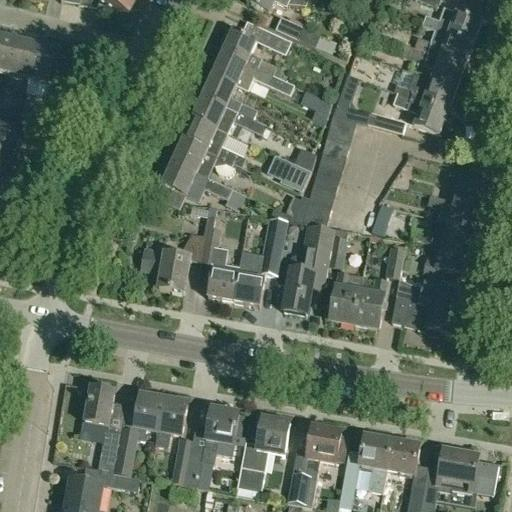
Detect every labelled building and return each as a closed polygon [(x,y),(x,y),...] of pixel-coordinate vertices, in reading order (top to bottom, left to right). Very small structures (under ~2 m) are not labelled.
[(126,17),(136,0),(101,0),(100,2),(126,17)] [(291,0),(248,0),(245,7),(270,18),(275,6),(287,11),(288,9),(303,16),(307,7),(291,0)] [(437,12),(441,1),(437,0),(415,0),(414,3),(437,12)] [(435,35),(435,36),(472,50),(480,27),(456,18),(444,13),(439,25),(427,21),(423,31),(435,35)] [(320,41),(321,40),(282,22),(276,35),(332,60),(337,48),(320,41)] [(257,47),(232,36),(231,37),(227,35),(221,48),(225,50),(222,58),(294,91),(294,90),(274,80),(277,72),(251,59),(257,47)] [(265,35),(259,48),(285,60),(291,47),(265,35)] [(407,51),(464,72),(472,50),(435,36),(431,46),(418,42),(414,52),(407,50),(407,51)] [(0,75),(6,77),(14,43),(0,39),(0,75)] [(6,77),(29,82),(37,49),(14,43),(6,77)] [(37,49),(29,82),(53,88),(61,54),(37,49)] [(436,74),(432,85),(432,86),(456,95),(464,72),(407,51),(403,61),(436,74)] [(294,91),(222,58),(212,80),(237,91),(248,96),(253,84),(290,99),(294,91)] [(423,108),(448,117),(456,95),(432,86),(432,85),(419,80),(403,74),(394,96),(398,97),(397,99),(423,108)] [(257,115),(231,103),(237,91),(212,80),(202,102),(253,125),(253,124),(257,115)] [(342,95),(333,120),(333,121),(355,127),(358,116),(355,116),(350,106),(353,99),(343,95),(342,95)] [(1,98),(0,101),(0,109),(7,111),(9,100),(1,98)] [(448,117),(423,108),(397,99),(393,109),(420,119),(415,131),(440,140),(448,117)] [(194,108),(188,121),(217,135),(217,134),(227,139),(234,126),(249,133),(262,139),(266,130),(253,124),(253,125),(202,102),(198,110),(194,108)] [(316,114),(316,116),(328,122),(333,107),(321,103),(316,114)] [(19,117),(30,120),(32,109),(22,107),(19,117)] [(368,129),(403,138),(406,127),(371,118),(368,129)] [(330,132),(352,138),(355,127),(333,121),(333,120),(330,132)] [(182,145),(218,161),(233,168),(234,168),(242,172),(246,163),(222,151),(227,139),(217,134),(217,135),(188,121),(181,136),(186,138),(182,145)] [(0,156),(13,164),(25,143),(0,128),(0,156)] [(349,150),(352,138),(330,132),(326,145),(349,150)] [(182,145),(172,168),(197,179),(207,184),(208,182),(214,170),(215,171),(216,175),(219,178),(222,180),(226,180),(231,180),(233,177),(235,173),(232,171),(233,168),(218,161),(182,145)] [(326,145),(323,156),(345,162),(349,150),(326,145)] [(0,156),(0,184),(1,185),(13,164),(0,156)] [(345,162),(323,156),(320,168),(342,175),(345,162)] [(311,176),(289,167),(280,187),(301,197),(311,176)] [(207,184),(197,179),(172,168),(168,176),(163,174),(158,186),(162,188),(162,190),(186,201),(192,188),(228,204),(233,194),(208,182),(207,184)] [(339,186),(342,175),(320,168),(316,180),(339,186)] [(461,192),(457,207),(488,216),(494,192),(464,184),(465,179),(452,176),(448,189),(461,192)] [(339,186),(316,180),(313,191),(335,198),(339,186)] [(332,209),(335,198),(313,191),(310,203),(332,209)] [(303,228),(306,216),(310,204),(303,200),(301,204),(295,202),(290,212),(293,219),(290,226),(303,228)] [(442,203),(432,200),(429,210),(439,212),(442,203)] [(332,209),(310,203),(310,204),(306,216),(329,222),(332,209)] [(451,230),(482,238),(488,216),(457,207),(451,230)] [(325,233),(329,222),(306,216),(303,228),(303,229),(310,231),(325,233)] [(207,222),(204,240),(192,238),(181,260),(147,253),(143,274),(163,278),(160,294),(184,298),(190,265),(200,266),(208,222),(207,222)] [(214,269),(213,275),(208,302),(234,307),(240,271),(226,269),(228,255),(218,253),(221,235),(214,234),(215,223),(208,222),(200,266),(214,269)] [(377,222),(372,236),(384,240),(389,227),(377,222)] [(240,271),(234,307),(260,312),(266,278),(278,281),(289,226),(276,224),(269,261),(243,257),(240,271)] [(445,253),(476,261),(482,238),(451,230),(445,253)] [(329,272),(335,235),(325,233),(310,231),(301,277),(291,275),(283,316),(307,321),(312,295),(323,297),(328,272),(329,273),(329,272)] [(431,248),(433,237),(413,232),(410,242),(431,248)] [(336,233),(335,235),(329,272),(343,275),(348,245),(347,244),(347,242),(348,236),(336,233)] [(400,285),(400,284),(405,256),(391,253),(386,282),(400,285)] [(469,285),(476,261),(445,253),(441,268),(428,264),(424,277),(438,281),(439,277),(469,285)] [(407,263),(406,266),(404,273),(415,277),(417,269),(418,266),(407,263)] [(355,329),(361,298),(364,282),(339,278),(332,325),(355,329)] [(374,300),(361,298),(355,329),(379,333),(386,287),(377,285),(374,300)] [(396,304),(433,314),(459,321),(464,302),(451,298),(453,293),(443,290),(442,295),(438,294),(437,299),(412,292),(399,289),(396,304)] [(404,329),(427,334),(431,335),(429,340),(439,343),(441,337),(453,341),(459,321),(433,314),(396,304),(392,328),(404,330),(404,329)] [(84,426),(108,430),(114,393),(90,389),(84,426)] [(139,399),(133,435),(121,433),(120,437),(115,465),(127,467),(132,443),(145,445),(147,433),(158,435),(164,404),(139,399)] [(164,404),(158,435),(155,450),(169,453),(171,437),(182,439),(188,408),(164,404)] [(241,419),(213,413),(205,451),(203,461),(202,467),(214,469),(216,457),(229,460),(232,458),(234,450),(241,419)] [(291,428),(263,423),(254,472),(242,470),(238,493),(261,498),(269,458),(284,461),(291,428)] [(293,479),(288,508),(310,511),(312,511),(317,485),(321,467),(336,470),(343,438),(313,432),(304,481),(293,479)] [(120,437),(106,434),(98,473),(112,476),(115,465),(120,437)] [(185,490),(190,459),(193,444),(181,442),(172,487),(185,490)] [(366,442),(361,470),(374,472),(369,496),(383,498),(387,475),(389,475),(395,447),(366,442)] [(416,480),(418,470),(421,452),(395,447),(389,475),(416,480)] [(425,495),(422,511),(434,511),(438,490),(473,496),(473,497),(494,500),(499,469),(479,465),(480,463),(444,457),(441,475),(430,473),(425,495)] [(197,492),(202,467),(203,461),(190,459),(185,490),(197,492)] [(352,511),(361,470),(347,467),(339,511),(342,511),(352,511)] [(105,478),(103,490),(71,484),(66,511),(71,511),(99,511),(104,491),(138,496),(140,483),(105,478)] [(196,496),(172,492),(171,501),(194,505),(196,496)] [(408,511),(422,511),(425,494),(412,492),(408,511)] [(205,510),(212,511),(214,502),(212,502),(213,495),(208,494),(205,510)]
